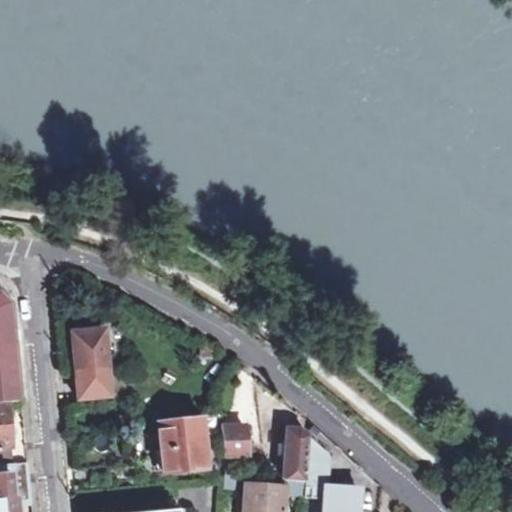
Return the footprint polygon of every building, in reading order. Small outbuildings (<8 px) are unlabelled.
[(0,403),(7,402),(17,402),(13,357),(8,305),(0,296),(0,403)] [(110,397),(103,330),(71,333),(76,383),(77,400),(110,397)] [(203,354),(213,358),(213,348),(203,343),(203,354)] [(9,426),(7,402),(0,403),(0,449),(11,449),(9,426)] [(220,415),(157,421),(161,462),(162,471),(206,467),(204,437),(221,436),(220,427),(220,415)] [(236,427),(220,427),(221,436),(224,460),(241,458),(242,467),(249,466),(245,427),(236,427)] [(287,429),(283,481),(305,482),(308,437),(299,433),(287,429)] [(329,455),(308,437),(305,482),(304,499),(324,500),(323,511),(357,511),(359,491),(343,490),(327,489),(329,455)] [(0,466),(12,465),(11,449),(0,449),(0,466)] [(224,460),(226,479),(242,480),(252,480),(249,466),(242,467),(241,458),(224,460)] [(0,511),(17,511),(16,501),(31,500),(29,485),(27,464),(12,465),(0,466),(0,511)] [(282,511),(284,488),(245,486),(243,511),(282,511)]
